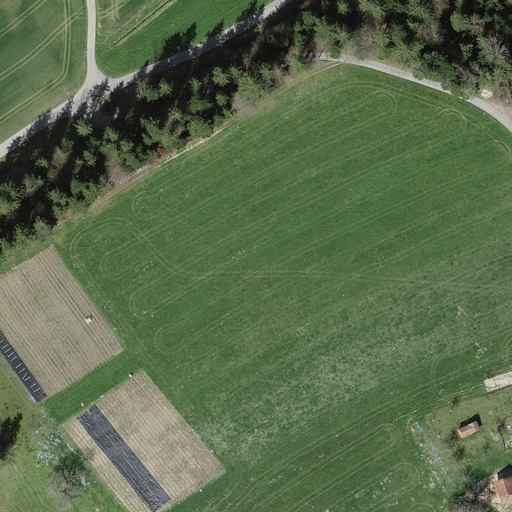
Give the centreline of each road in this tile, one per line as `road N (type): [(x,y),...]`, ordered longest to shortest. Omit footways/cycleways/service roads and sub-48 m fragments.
road 1 (unclassified): [(511,128),(451,91),(323,56),(119,120),(92,112),(89,96)]
road 2 (unclassified): [(284,0),(217,40),(89,96)]
